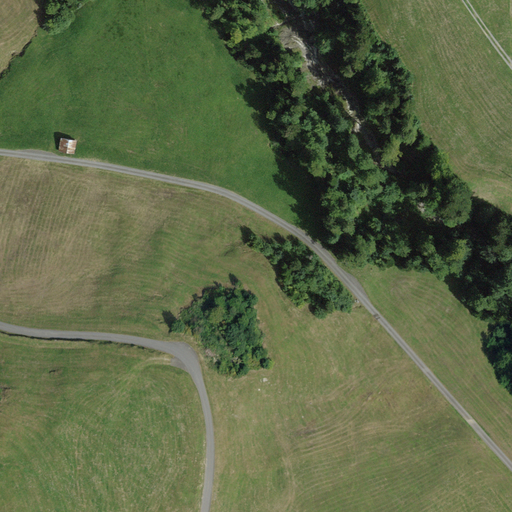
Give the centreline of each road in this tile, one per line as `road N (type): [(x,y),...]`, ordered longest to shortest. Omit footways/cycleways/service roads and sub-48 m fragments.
road 1 (unclassified): [(511,467),(344,275),(286,225),(205,186),(0,152)]
road 2 (unclassified): [(204,511),(210,435),(189,360),(157,344),(0,324)]
